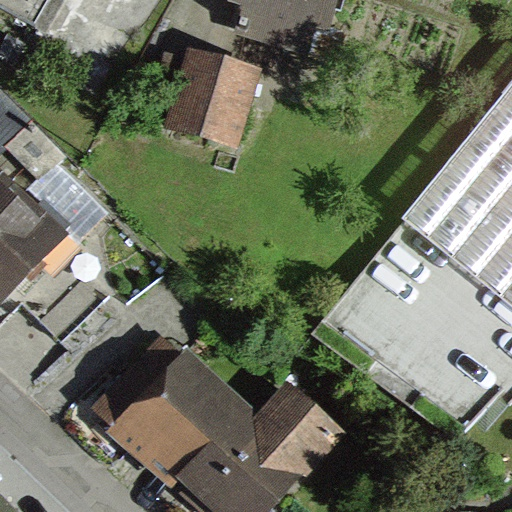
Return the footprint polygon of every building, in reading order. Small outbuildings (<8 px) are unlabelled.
[(0,0),(0,2),(38,22),(49,0),(0,0)] [(344,0),(234,0),(233,3),(257,10),(248,40),(307,58),(317,27),(334,33),(344,0)] [(237,154),(259,76),(187,56),(184,66),(159,58),(144,108),(169,115),(164,133),(237,154)] [(0,152),(33,119),(0,84),(0,152)] [(511,86),(314,339),(457,448),(497,404),(510,415),(511,412),(511,86)] [(31,220),(0,190),(0,314),(68,245),(37,214),(31,220)] [(274,511),(342,439),(286,388),(255,420),(190,361),(182,370),(162,352),(105,413),(117,424),(108,434),(168,489),(173,483),(205,511),(274,511)]
